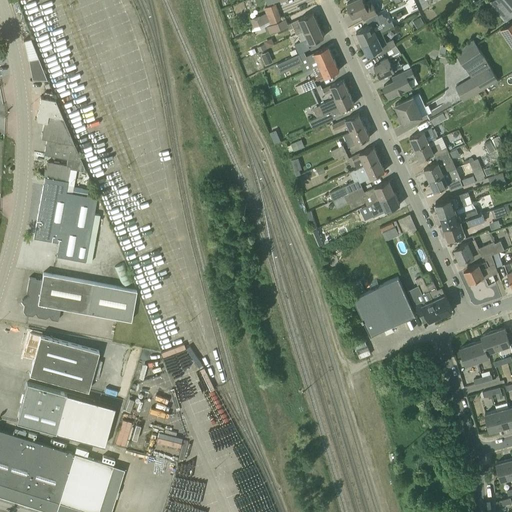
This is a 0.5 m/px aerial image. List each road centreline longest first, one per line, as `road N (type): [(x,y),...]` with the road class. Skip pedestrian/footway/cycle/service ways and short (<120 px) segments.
road 1 (residential): [(469,319),(324,0)]
road 2 (unclassified): [(0,286),(20,165),(14,63),(0,3)]
road 3 (residential): [(476,452),(438,332)]
